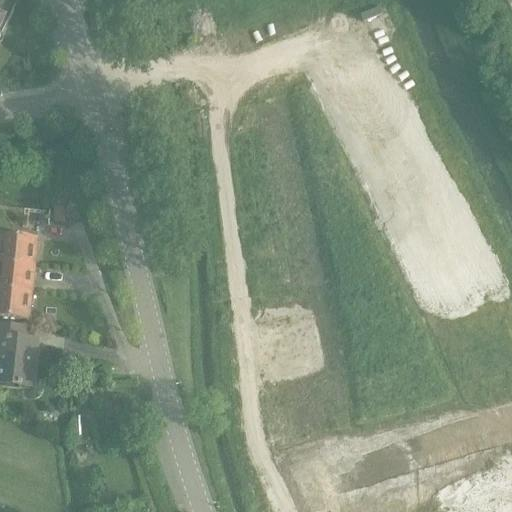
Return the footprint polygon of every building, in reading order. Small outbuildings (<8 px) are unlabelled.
[(0,0),(0,25),(0,24),(6,27),(9,21),(18,0),(0,0)] [(232,0),(209,8),(219,37),(242,29),(232,0)] [(258,0),(232,0),(242,29),(265,21),(258,0)] [(305,0),(281,0),(286,14),(308,7),(305,0)] [(209,8),(187,15),(197,44),(219,37),(209,8)] [(372,36),(321,52),(328,75),(353,67),(359,84),(398,72),(389,46),(376,50),(372,36)] [(231,97),(218,101),(226,127),(266,114),(260,97),(284,89),(277,66),(227,83),(231,97)] [(395,93),(344,110),(351,132),(376,124),(382,142),(421,129),(413,104),(400,108),(395,93)] [(237,160),(224,164),(232,190),(272,177),(266,160),(290,152),(283,129),(233,146),(237,160)] [(418,151),(367,167),(375,190),(399,182),(405,199),(444,187),(436,161),(423,165),(418,151)] [(243,223),(230,227),(238,253),(278,240),(272,223),(296,215),(289,192),(238,208),(243,223)] [(445,207),(395,223),(402,246),(427,238),(432,255),(471,243),(463,217),(450,221),(445,207)] [(0,236),(0,265),(34,268),(37,240),(0,236)] [(249,285),(236,290),(244,315),(284,303),(278,285),(302,278),(295,255),(244,271),(249,285)] [(475,262),(425,278),(432,301),(457,293),(462,310),(501,298),(493,272),(480,276),(475,262)] [(0,265),(0,291),(31,295),(34,268),(0,265)] [(0,319),(28,323),(31,295),(0,291),(0,319)] [(505,317),(455,334),(462,356),(486,348),(492,366),(511,359),(511,331),(510,332),(505,317)] [(255,348),(242,353),(250,378),(289,366),(284,349),(308,341),(301,318),(250,334),(255,348)] [(0,385),(32,389),(37,343),(28,341),(29,330),(0,326),(0,385)] [(261,411),(248,416),(256,441),(296,429),(290,411),(314,404),(307,381),(256,397),(261,411)] [(492,511),(490,503),(462,511),(492,511)]
